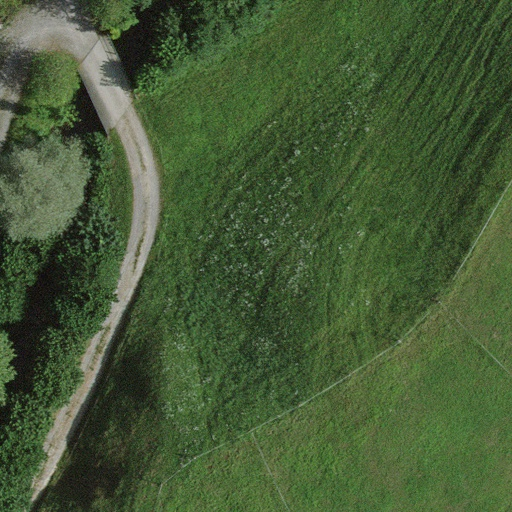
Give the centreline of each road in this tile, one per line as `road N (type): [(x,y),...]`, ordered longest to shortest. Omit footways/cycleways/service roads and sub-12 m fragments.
road 1 (track): [(76,0),(126,119),(147,194),(90,381),(18,511)]
road 2 (track): [(0,99),(14,41),(65,0)]
